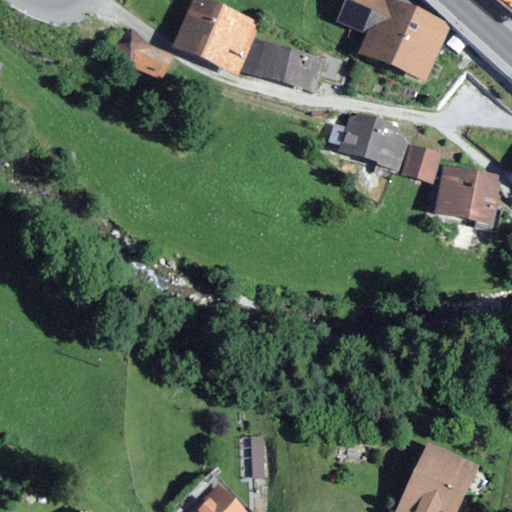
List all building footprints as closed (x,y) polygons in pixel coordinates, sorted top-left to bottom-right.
[(258,35),(263,21),(203,0),(192,0),(177,44),(246,69),(258,35)] [(358,57),(427,86),(453,25),(394,0),(346,0),(337,23),(367,36),(358,57)] [(511,0),(496,0),(511,13),(511,0)] [(114,55),(166,80),(177,56),(126,32),(114,55)] [(258,35),(246,69),(318,92),(329,57),(258,35)] [(341,155),(400,170),(410,130),(351,115),(341,155)] [(405,174),(433,182),(441,153),(413,146),(405,174)] [(499,178),(448,167),(438,214),(489,225),(499,178)] [(252,479),(264,480),(266,438),(254,438),(252,479)] [(450,511),(470,469),(421,448),(391,511),(450,511)] [(236,511),(212,488),(189,511),(236,511)]
